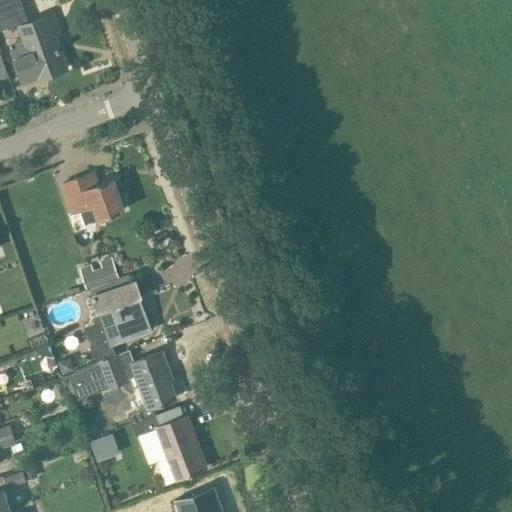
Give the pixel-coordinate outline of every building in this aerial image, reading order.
[(0,0),(0,17),(24,8),(21,0),(0,0)] [(58,34),(51,14),(19,26),(24,40),(16,43),(17,47),(11,49),(24,83),(38,78),(38,79),(65,69),(53,36),(58,34)] [(93,174),(79,179),(79,180),(62,186),(72,213),(89,207),(94,205),(98,219),(101,218),(102,222),(114,218),(113,214),(124,210),(113,179),(97,185),(93,174)] [(119,277),(112,256),(100,260),(102,266),(93,269),(92,264),(81,268),(87,288),(90,287),(119,277)] [(111,355),(117,353),(113,344),(150,330),(138,297),(140,296),(131,273),(119,277),(90,287),(94,297),(91,298),(95,310),(94,311),(106,342),(111,355)] [(132,423),(156,413),(154,407),(176,398),(167,374),(170,373),(162,352),(132,364),(132,363),(126,365),(121,352),(117,353),(104,358),(99,360),(100,361),(69,373),(78,398),(109,386),(110,387),(137,377),(148,406),(128,414),(132,423)] [(65,358),(59,360),(63,372),(68,370),(65,358)] [(156,413),(132,423),(136,435),(138,435),(148,463),(157,459),(166,483),(205,468),(186,416),(161,425),(156,413)] [(0,437),(13,433),(10,424),(0,427),(0,437)] [(32,426),(13,433),(0,437),(0,447),(36,435),(32,426)] [(24,469),(27,479),(38,476),(34,464),(23,468),(24,469)] [(4,476),(8,486),(27,479),(24,469),(4,476)] [(3,488),(0,488),(0,511),(5,511),(11,510),(3,488)] [(218,511),(209,488),(171,501),(174,511),(218,511)]
